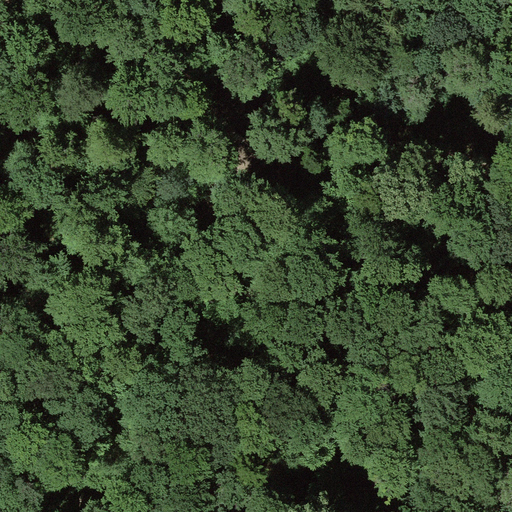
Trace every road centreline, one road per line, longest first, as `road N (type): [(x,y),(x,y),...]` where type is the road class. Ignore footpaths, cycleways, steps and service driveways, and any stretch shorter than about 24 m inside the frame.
road 1 (track): [(4,0),(29,268),(39,303),(67,323),(110,324),(144,312),(182,265),(229,174),(267,151),(343,143),(450,159),(511,178)]
road 2 (track): [(199,0),(198,99),(244,165)]
